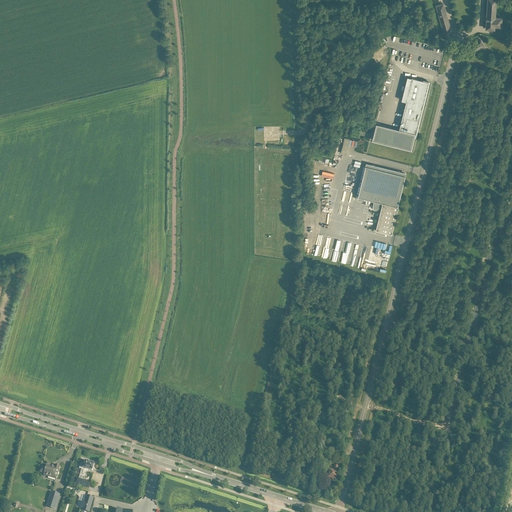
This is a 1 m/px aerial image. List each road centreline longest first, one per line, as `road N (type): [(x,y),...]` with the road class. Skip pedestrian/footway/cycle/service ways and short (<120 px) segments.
road 1 (unclassified): [(338,511),(453,49)]
road 2 (secondary): [(211,476),(0,403)]
road 3 (secondary): [(0,412),(211,476)]
